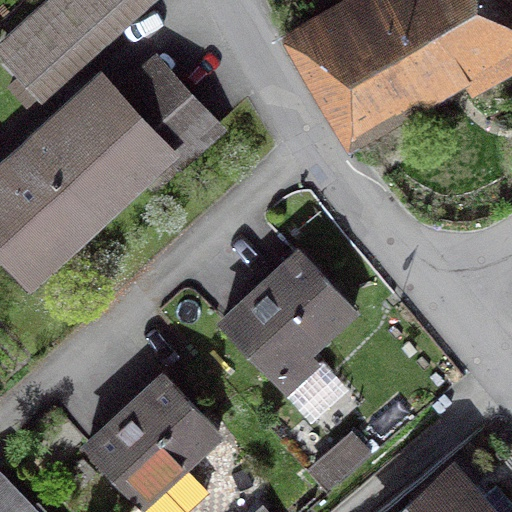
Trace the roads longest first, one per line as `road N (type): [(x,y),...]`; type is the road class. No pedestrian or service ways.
road 1 (residential): [(432,290),(316,144),(232,0)]
road 2 (residential): [(511,385),(432,290)]
